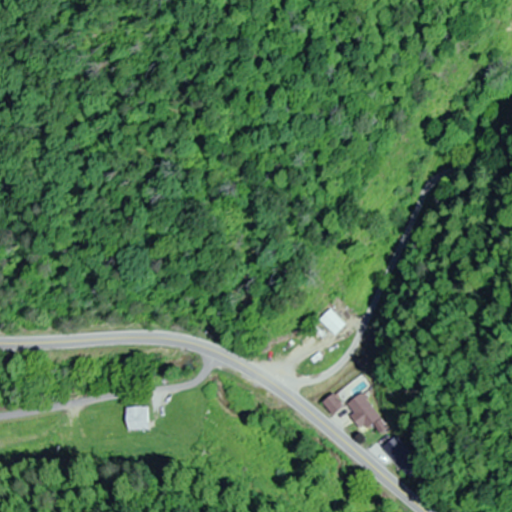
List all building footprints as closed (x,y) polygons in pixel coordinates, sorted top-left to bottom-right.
[(335,337),(346,325),(330,309),(319,321),(335,337)] [(362,432),(375,425),(380,434),(387,430),(367,393),(346,404),(362,432)] [(344,406),(333,395),(322,405),(332,417),(344,406)] [(154,408),(132,408),(132,430),(154,430),(154,408)] [(385,448),(407,477),(422,465),(400,436),(385,448)]
